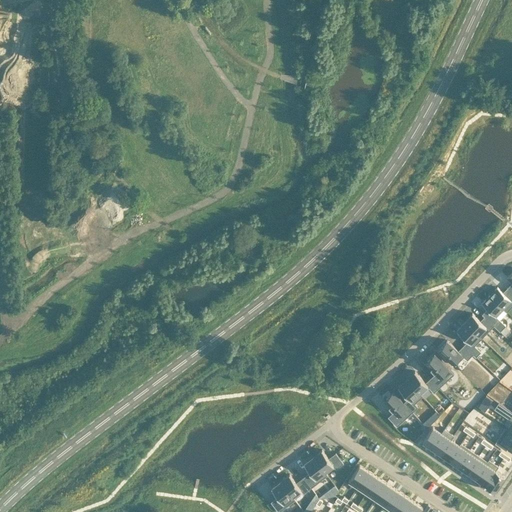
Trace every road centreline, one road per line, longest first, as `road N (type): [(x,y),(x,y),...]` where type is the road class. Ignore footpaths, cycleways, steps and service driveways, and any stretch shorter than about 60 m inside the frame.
road 1 (primary): [(0,508),(288,282),(353,218),(413,137),(481,0)]
road 2 (residential): [(511,254),(331,422)]
road 3 (residential): [(451,511),(331,422)]
